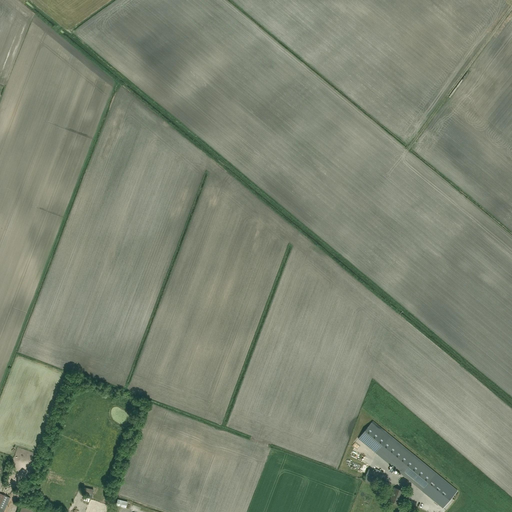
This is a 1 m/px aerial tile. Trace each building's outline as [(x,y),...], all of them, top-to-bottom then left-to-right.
[(371,423),(358,439),(421,491),(435,475),(371,423)] [(379,483),(384,474),(374,470),(370,478),(379,483)] [(430,495),(444,507),(454,496),(440,483),(430,495)] [(399,505),(404,491),(395,488),(390,501),(399,505)] [(0,511),(4,511),(10,498),(0,493),(0,511)] [(127,502),(118,500),(117,506),(125,508),(127,502)]
